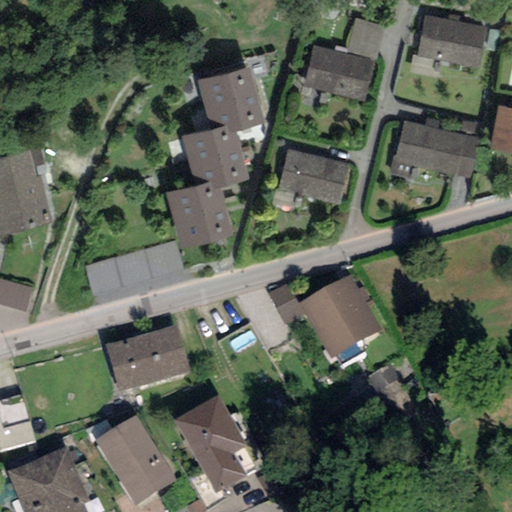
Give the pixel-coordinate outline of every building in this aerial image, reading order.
[(487,28),(425,16),(424,17),(417,55),(479,67),(487,28)] [(384,27),(355,20),(347,53),(376,60),(384,27)] [(375,62),(313,47),(303,86),(365,101),(375,62)] [(248,67),(197,81),(211,129),(181,137),(195,186),(165,195),(182,251),(234,236),(220,189),(249,181),(235,132),(264,124),(248,67)] [(511,154),(511,108),(498,106),(489,150),(511,154)] [(479,139),(403,122),(390,175),(415,180),(418,166),(470,179),(479,139)] [(349,166),(287,150),(277,189),(338,205),(349,166)] [(0,159),(0,236),(52,224),(35,151),(0,159)] [(175,243),(84,267),(92,296),(182,272),(175,243)] [(380,331),(349,275),(299,302),(330,358),(380,331)] [(33,290),(0,279),(0,305),(25,314),(33,290)] [(286,284),(269,293),(285,324),(302,315),(286,284)] [(177,325),(105,345),(118,392),(190,372),(177,325)] [(23,394),(0,400),(0,419),(3,430),(31,422),(23,394)] [(217,396),(173,421),(216,495),(256,471),(243,449),(247,446),(217,396)] [(177,480),(136,416),(94,442),(136,507),(177,480)] [(0,450),(36,441),(31,422),(3,430),(0,419),(0,450)] [(66,447),(7,472),(23,511),(86,511),(83,503),(88,501),(66,447)]
